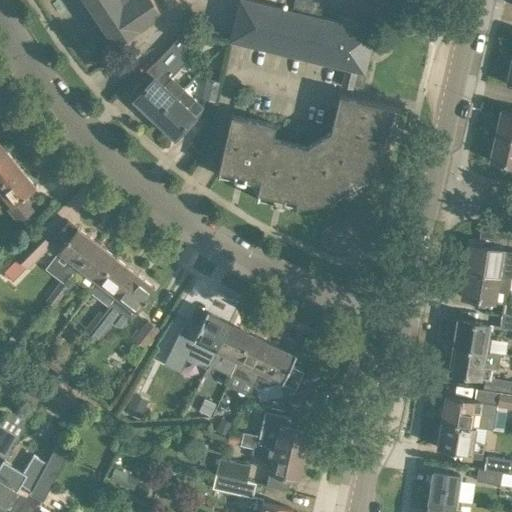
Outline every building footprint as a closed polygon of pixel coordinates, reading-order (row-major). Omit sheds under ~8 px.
[(84,0),(114,45),(163,14),(153,0),(84,0)] [(321,0),(292,0),(290,9),(253,0),(236,0),(227,39),(344,68),(356,70),(363,72),(373,29),(318,16),(321,0)] [(135,99),(153,117),(181,87),(170,76),(198,45),(178,37),(159,58),(167,66),(157,77),(156,76),(135,99)] [(353,88),(353,86),(356,73),(356,70),(344,68),(341,85),(353,88)] [(356,73),(353,86),(362,88),(366,75),(356,73)] [(215,102),(219,83),(208,80),(203,99),(215,102)] [(181,87),(153,117),(175,137),(202,106),(181,87)] [(340,95),(331,131),(378,165),(389,149),(383,145),(386,135),(394,137),(397,126),(391,124),(394,110),(400,112),(401,109),(340,95)] [(511,112),(501,110),(496,135),(511,138),(511,112)] [(276,125),(232,115),(218,175),(220,176),(222,170),(235,174),(234,179),(246,182),(247,176),(261,179),(263,180),(272,138),(273,139),(276,125)] [(331,131),(307,147),(317,203),(335,200),(334,193),(342,188),(347,195),(357,189),(353,182),(361,176),(367,180),(378,165),(331,131)] [(511,138),(496,135),(490,161),(501,163),(500,167),(511,170),(511,138)] [(307,147),(273,139),(272,138),(263,180),(261,179),(257,199),(259,199),(261,193),(274,197),(273,203),(285,206),(287,197),(297,200),(298,207),(317,203),(307,147)] [(0,184),(21,169),(5,150),(0,154),(0,184)] [(36,188),(21,169),(0,184),(0,193),(11,207),(6,210),(18,224),(34,211),(23,199),(36,188)] [(65,268),(72,274),(97,243),(68,220),(56,236),(65,242),(57,252),(69,262),(65,268)] [(479,238),(492,240),(494,227),(481,225),(479,238)] [(38,233),(14,257),(27,269),(51,246),(38,233)] [(97,243),(72,274),(70,277),(90,292),(116,258),(97,243)] [(466,271),(500,277),(510,279),(511,266),(511,251),(505,250),(470,245),(466,271)] [(135,273),(116,258),(90,292),(109,307),(135,273)] [(510,279),(500,277),(466,271),(462,298),(503,304),(501,316),(511,317),(511,294),(507,293),(510,279)] [(136,314),(156,289),(135,273),(109,307),(128,322),(136,313),(136,314)] [(68,287),(60,282),(53,292),(60,297),(68,287)] [(53,307),(60,297),(53,292),(45,301),(53,307)] [(84,331),(88,334),(102,316),(104,314),(100,311),(84,331)] [(208,312),(200,327),(185,319),(174,341),(190,348),(194,341),(216,352),(230,323),(208,312)] [(511,317),(501,316),(500,328),(511,329),(511,317)] [(453,346),(485,352),(490,325),(458,319),(453,346)] [(147,321),(133,339),(144,348),(159,330),(147,321)] [(251,334),(230,323),(216,352),(237,362),(251,334)] [(237,362),(233,371),(255,382),(273,344),(251,334),(237,362)] [(10,337),(3,348),(11,353),(18,342),(10,337)] [(255,389),(279,383),(281,384),(282,383),(294,390),(303,373),(290,366),(295,355),(273,344),(255,382),(254,384),(255,389)] [(448,373),(484,379),(490,380),(490,378),(492,369),(498,370),(500,354),(485,352),(453,346),(448,373)] [(64,366),(55,358),(49,365),(58,373),(64,366)] [(74,374),(64,367),(56,377),(66,384),(74,374)] [(23,397),(35,405),(48,385),(36,377),(23,397)] [(511,381),(490,378),(490,380),(484,379),(483,390),(501,393),(511,394),(511,381)] [(49,399),(67,412),(74,402),(56,389),(49,399)] [(291,410),(312,406),(316,405),(312,389),(287,395),(291,410)] [(499,403),(497,403),(497,406),(506,407),(510,408),(511,408),(511,394),(501,393),(499,403)] [(493,430),(497,406),(497,403),(481,401),(445,395),(441,421),(473,425),(477,427),(493,430)] [(147,404),(131,397),(124,412),(140,419),(147,404)] [(217,404),(205,399),(200,410),(211,416),(217,404)] [(310,431),(306,431),(312,406),(291,410),(289,417),(265,412),(259,436),(243,433),(242,437),(240,446),(252,448),(253,443),(304,456),(310,431)] [(0,456),(4,458),(27,420),(10,411),(1,425),(0,424),(0,456)] [(225,435),(229,425),(220,421),(216,431),(225,435)] [(473,425),(441,421),(436,447),(467,452),(466,456),(483,458),(486,443),(476,440),(477,427),(473,425)] [(240,447),(240,446),(242,437),(229,434),(227,444),(240,447)] [(39,476),(33,487),(29,494),(42,502),(72,447),(60,441),(54,449),(47,462),(39,476)] [(252,454),(269,464),(267,473),(299,480),(304,456),(253,443),(252,448),(251,453),(252,454)] [(23,482),(33,487),(39,476),(47,462),(33,454),(28,463),(21,458),(5,485),(0,481),(0,511),(1,511),(6,505),(8,506),(23,482)] [(511,469),(511,459),(486,455),(484,469),(502,472),(511,474),(511,469)] [(246,482),(250,466),(219,459),(215,474),(246,482)] [(478,468),(476,480),(500,484),(502,472),(484,469),(478,468)] [(456,504),(457,504),(461,476),(433,471),(427,504),(429,504),(456,509),(456,504)] [(131,489),(136,478),(124,472),(119,484),(131,489)] [(212,489),(247,498),(251,483),(246,482),(215,474),(212,489)] [(245,511),(291,511),(292,509),(261,502),(258,511),(246,511),(245,511)]
